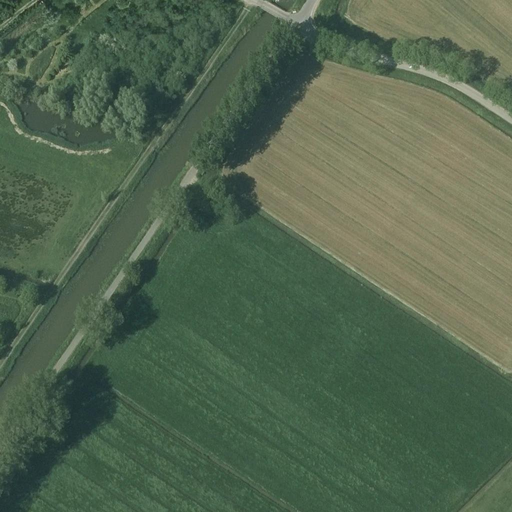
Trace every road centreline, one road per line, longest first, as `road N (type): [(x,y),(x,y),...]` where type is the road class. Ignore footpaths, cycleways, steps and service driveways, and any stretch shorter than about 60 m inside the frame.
road 1 (unclassified): [(0,450),(294,25)]
road 2 (track): [(0,364),(250,0)]
road 3 (unclassified): [(511,121),(428,75),(294,25)]
